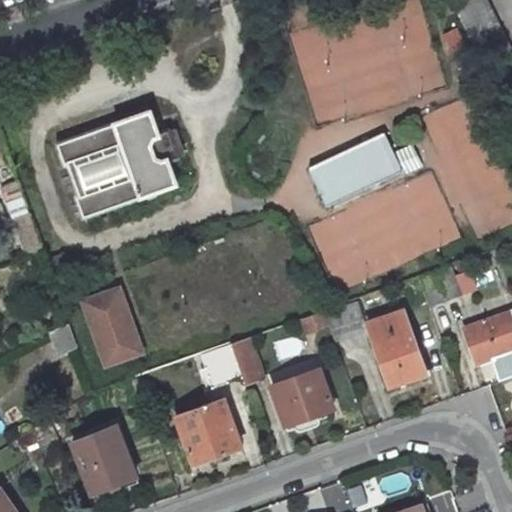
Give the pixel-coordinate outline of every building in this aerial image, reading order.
[(511,53),(511,47),(487,0),(451,0),(452,0),(483,65),(511,53)] [(55,140),(57,146),(150,113),(149,107),(55,140)] [(150,113),(57,146),(64,167),(67,166),(78,198),(75,199),(82,219),(176,186),(169,163),(180,160),(169,133),(159,136),(150,113)] [(184,150),(179,135),(169,133),(180,160),(184,150)] [(384,136),(308,170),(326,208),(402,173),(384,136)] [(64,167),(60,168),(72,200),(75,199),(78,198),(67,166),(64,167)] [(3,190),(11,213),(23,208),(24,208),(16,185),(3,190)] [(49,263),(58,291),(72,286),(69,277),(79,274),(75,261),(65,264),(63,259),(49,263)] [(460,299),(449,273),(418,284),(427,310),(460,299)] [(117,294),(83,306),(105,370),(139,359),(117,294)] [(329,334),(360,323),(353,302),(321,314),(329,334)] [(401,311),(366,324),(390,390),(425,377),(401,311)] [(511,315),(464,333),(476,369),(511,356),(511,315)] [(48,336),(58,361),(71,354),(63,328),(48,336)] [(228,351),(239,378),(242,386),(261,379),(247,340),(227,347),(228,351)] [(200,361),(211,388),(239,378),(228,351),(200,361)] [(316,369),(271,386),(285,425),(330,408),(316,369)] [(221,403),(177,420),(194,464),(238,447),(221,403)] [(34,451),(53,437),(45,425),(28,437),(34,451)] [(118,427),(74,443),(93,493),(136,477),(118,427)] [(19,458),(27,455),(34,469),(41,466),(34,451),(28,437),(13,447),(19,458)] [(13,511),(0,492),(0,511),(13,511)]
